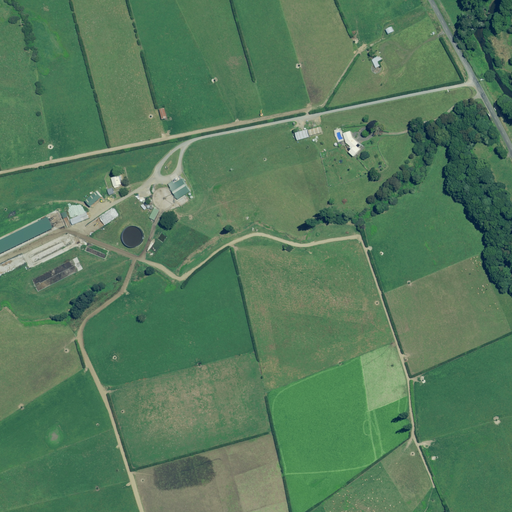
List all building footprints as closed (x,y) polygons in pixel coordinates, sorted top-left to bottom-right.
[(390,16),(381,21),(384,25),(393,20),(390,16)] [(392,27),(386,30),(388,35),(395,32),(392,27)] [(383,60),(381,55),(373,59),(377,69),(382,67),(380,62),(383,60)] [(321,127),(309,130),(311,136),(323,133),(321,127)] [(308,129),(296,133),(299,141),(311,137),(308,129)] [(358,146),(360,143),(354,137),(352,131),(344,134),(347,144),(349,143),(354,148),(350,152),(356,157),(362,150),(358,146)] [(113,178),(115,189),(121,187),(120,186),(123,185),(121,176),(113,178)] [(174,181),(169,184),(178,200),(191,192),(183,179),(175,183),(174,181)] [(104,197),(98,191),(87,202),(93,207),(104,197)] [(160,210),(155,208),(150,218),(156,220),(160,210)] [(88,212),(71,219),(74,225),(91,218),(88,212)] [(72,226),(68,216),(63,218),(68,228),(72,226)]
